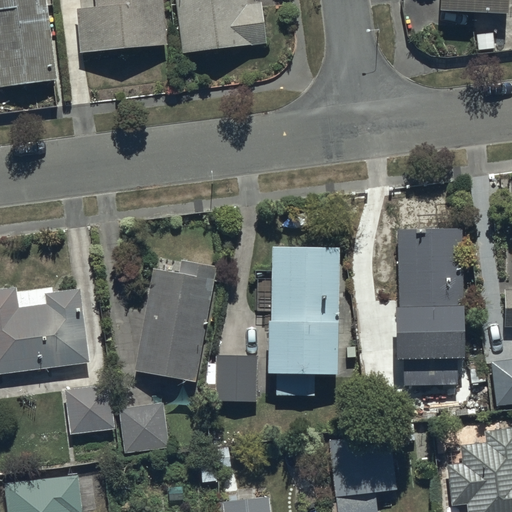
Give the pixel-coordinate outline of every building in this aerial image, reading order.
[(46,0),(0,0),(0,95),(57,86),(46,0)] [(160,0),(95,0),(97,18),(79,20),(83,61),(166,53),(160,0)] [(245,0),(175,0),(184,62),(268,51),(262,8),(247,10),(245,0)] [(511,0),(445,0),(444,21),(510,24),(511,0)] [(466,234),(400,234),(400,321),(396,321),(397,371),(405,371),(405,394),(458,394),(458,372),(466,372),(466,234)] [(340,258),(272,257),(267,387),(278,388),(277,402),(310,404),(311,389),(337,390),(340,258)] [(180,280),(153,275),(135,378),(197,388),(217,274),(182,268),(180,280)] [(53,292),(0,297),(0,379),(99,368),(91,297),(55,302),(53,292)] [(511,360),(501,361),(491,362),(496,412),(511,410),(511,360)] [(257,409),(258,363),(215,362),(215,368),(207,368),(207,390),(216,390),(216,408),(257,409)] [(110,391),(66,396),(71,439),(115,434),(110,391)] [(130,413),(120,414),(125,458),(168,453),(163,409),(156,410),(155,405),(129,408),(130,413)] [(463,474),(450,475),(452,511),(468,510),(468,511),(511,511),(511,434),(485,436),(486,450),(461,452),(463,474)] [(394,467),(335,473),(338,511),(377,511),(376,504),(398,501),(394,467)] [(81,511),(79,481),(6,487),(7,511),(81,511)]
